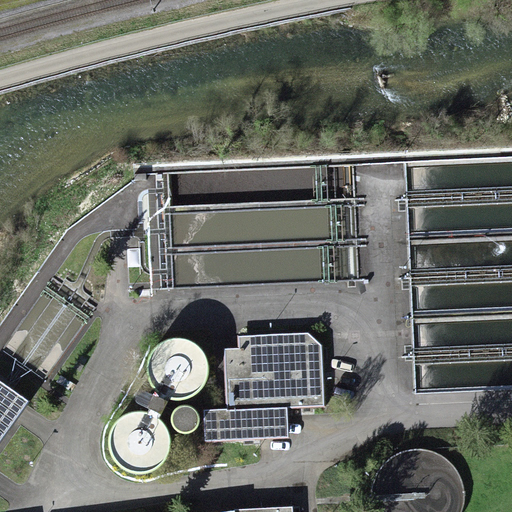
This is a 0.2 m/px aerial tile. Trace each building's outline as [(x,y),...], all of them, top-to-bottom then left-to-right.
[(152,374),(165,386),(173,388),(184,388),(195,383),(203,375),(208,362),(203,343),(193,333),(182,328),(164,331),(150,345),(147,362),(152,374)] [(318,333),(239,335),(239,346),(224,347),(225,408),(206,408),(207,433),(281,431),(280,405),(320,404),(318,333)] [(0,384),(0,431),(22,400),(0,384)] [(115,448),(128,460),(137,462),(148,462),(159,457),(167,449),(172,435),(167,416),(157,406),(145,402),(128,405),(114,419),(111,436),(115,448)] [(371,505),(375,511),(456,511),(462,495),(456,473),(445,461),(419,450),(400,453),(380,467),(371,485),(371,505)] [(294,511),(294,503),(240,504),(240,511),(233,511),(294,511)]
